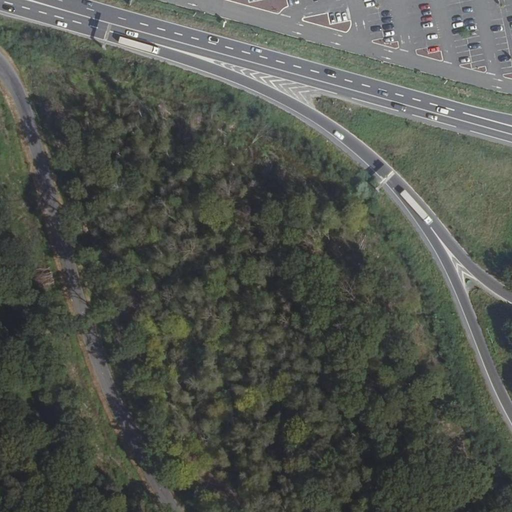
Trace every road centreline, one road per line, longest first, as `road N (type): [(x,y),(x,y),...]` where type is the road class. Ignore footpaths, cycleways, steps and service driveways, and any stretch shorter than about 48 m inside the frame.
road 1 (tertiary): [(178,511),(109,385),(29,124),(0,67)]
road 2 (trunk): [(113,24),(114,39),(246,85),(333,130),(418,215)]
road 3 (primary): [(113,24),(459,120)]
road 4 (trunk): [(418,215),(511,417)]
road 5 (trunk): [(418,215),(511,299)]
